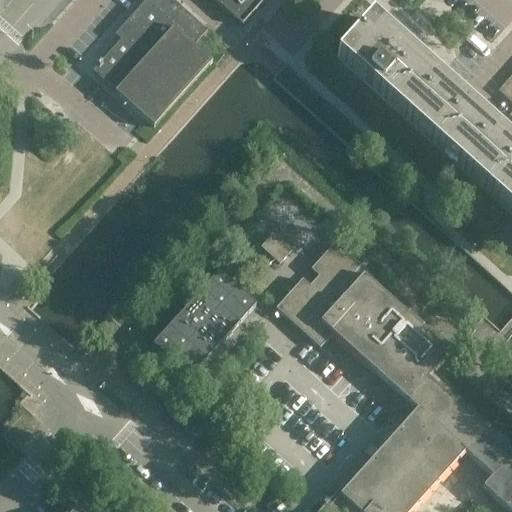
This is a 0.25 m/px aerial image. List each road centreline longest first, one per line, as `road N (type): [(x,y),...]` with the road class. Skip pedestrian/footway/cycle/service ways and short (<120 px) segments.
road 1 (residential): [(86,404),(206,511)]
road 2 (residential): [(0,503),(86,404)]
